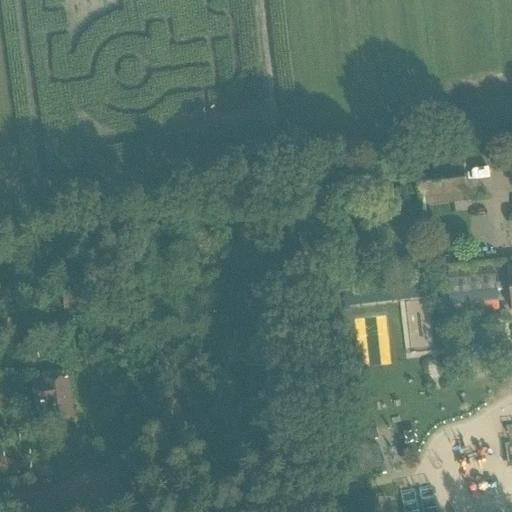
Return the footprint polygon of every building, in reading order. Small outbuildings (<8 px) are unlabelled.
[(416,184),(407,186),(409,198),(418,197),(420,210),(466,205),(463,173),(416,179),(416,184)] [(511,263),(447,270),(450,320),(498,314),(496,294),(509,292),(511,315),(511,263)] [(422,285),(343,294),(344,312),(424,301),(422,285)] [(41,386),(45,416),(47,425),(72,421),(67,383),(41,386)] [(45,416),(41,386),(33,387),(37,417),(45,416)] [(374,424),(352,430),(357,448),(379,442),(374,424)] [(379,448),(359,453),(367,482),(386,477),(379,448)] [(409,485),(411,511),(444,511),(442,483),(409,485)]
